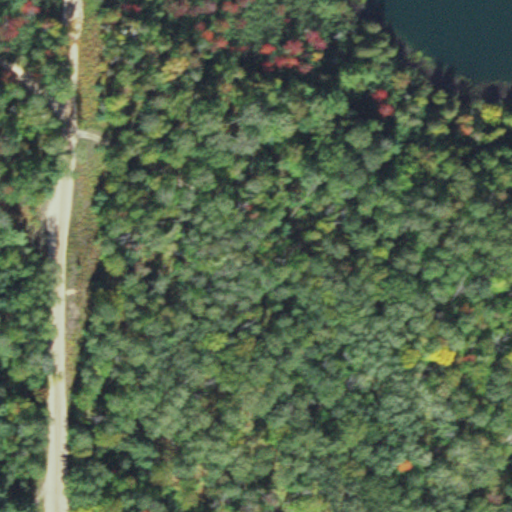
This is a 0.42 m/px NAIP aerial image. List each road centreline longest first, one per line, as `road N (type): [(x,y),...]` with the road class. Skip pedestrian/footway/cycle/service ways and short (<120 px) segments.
road 1 (track): [(70,115),(297,223),(511,242)]
road 2 (residential): [(57,511),(60,224),(70,115)]
